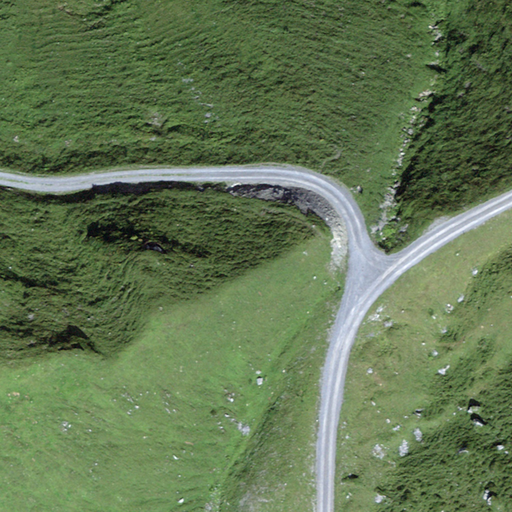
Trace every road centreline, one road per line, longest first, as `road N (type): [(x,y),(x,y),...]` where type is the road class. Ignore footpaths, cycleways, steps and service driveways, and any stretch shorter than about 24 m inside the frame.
road 1 (track): [(0,179),(66,184),(287,174),(334,186),(350,206),(370,277),(335,361),(324,511)]
road 2 (track): [(511,201),(370,277)]
